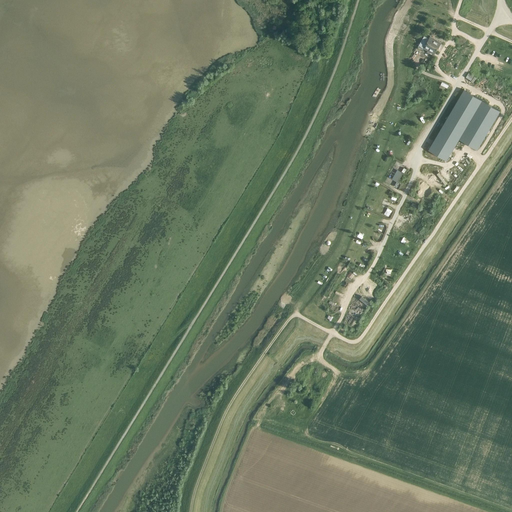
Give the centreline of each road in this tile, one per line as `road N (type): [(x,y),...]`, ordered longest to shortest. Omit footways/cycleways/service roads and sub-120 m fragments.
road 1 (track): [(511,120),(360,338),(351,342),(292,316),(223,416),(192,511)]
road 2 (track): [(421,55),(418,70),(446,77),(438,59),(456,31),(481,44),(503,15)]
